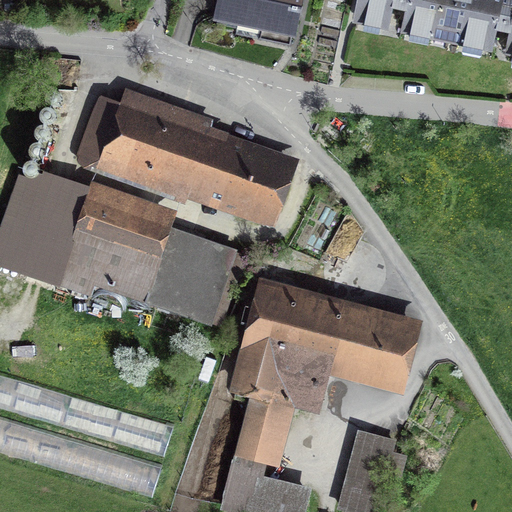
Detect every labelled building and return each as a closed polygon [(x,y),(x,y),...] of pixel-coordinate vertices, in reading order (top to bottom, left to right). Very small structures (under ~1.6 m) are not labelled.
[(259,39),(290,46),(299,0),(220,0),(218,12),(263,21),(259,39)] [(455,0),(361,0),(358,18),(389,25),(393,8),(405,11),(401,27),(447,37),(455,0)] [(511,0),(455,0),(447,37),(494,46),(497,31),(509,33),(506,49),(511,49),(511,0)] [(190,185),(268,213),(284,168),(206,141),(211,126),(128,96),(118,108),(100,102),(79,161),(185,198),(190,185)] [(234,250),(24,178),(0,248),(0,263),(89,294),(93,281),(210,321),(234,250)] [(233,398),(251,403),(254,392),(286,401),(313,408),(326,360),(397,379),(409,332),(261,293),(233,398)] [(164,456),(165,457),(175,415),(0,373),(0,452),(156,489),(164,456)] [(251,403),(239,450),(271,459),(286,401),(254,392),(251,403)] [(374,511),(393,442),(363,433),(343,506),(364,511),(374,511)] [(265,483),(271,459),(239,450),(224,506),(246,511),(302,511),(307,494),(265,483)]
